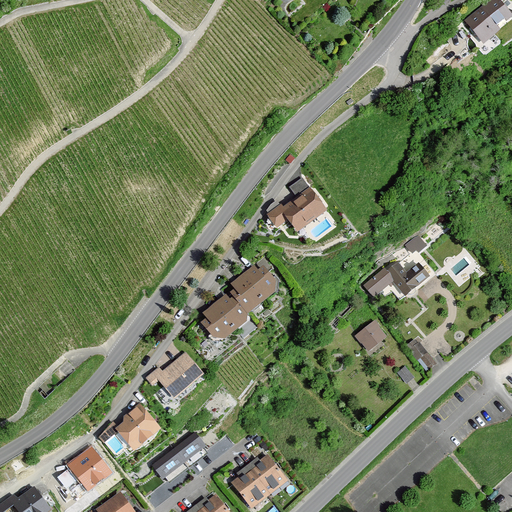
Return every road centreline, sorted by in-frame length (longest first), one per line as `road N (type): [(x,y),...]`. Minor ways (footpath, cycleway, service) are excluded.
road 1 (tertiary): [(385,38),(266,159),(85,394),(0,456)]
road 2 (residential): [(385,38),(388,81),(295,164),(98,432)]
road 3 (track): [(0,208),(35,162),(154,82),(219,0)]
road 4 (tertiary): [(306,511),(511,324)]
